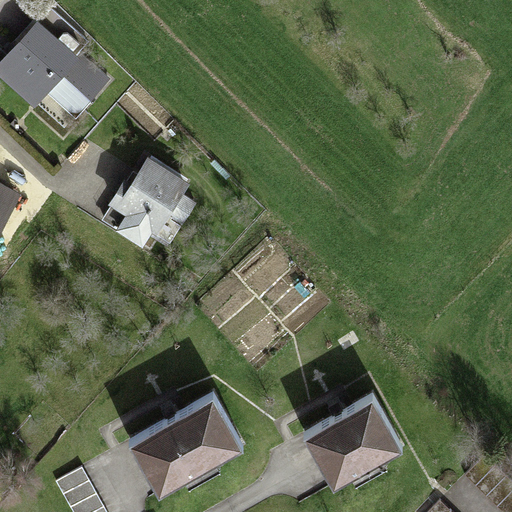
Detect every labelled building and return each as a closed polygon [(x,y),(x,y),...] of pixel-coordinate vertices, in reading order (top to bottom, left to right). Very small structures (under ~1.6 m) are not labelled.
[(37,26),(0,64),(0,78),(28,106),(57,75),(87,103),(102,88),(37,26)] [(107,208),(153,235),(183,186),(144,163),(129,188),(122,184),(107,208)] [(0,227),(16,200),(0,191),(0,227)] [(374,371),(308,412),(343,468),(410,426),(374,371)] [(203,406),(125,450),(151,496),(229,452),(203,406)] [(511,511),(511,484),(485,457),(466,476),(502,511),(511,511)] [(452,511),(442,501),(430,511),(452,511)]
